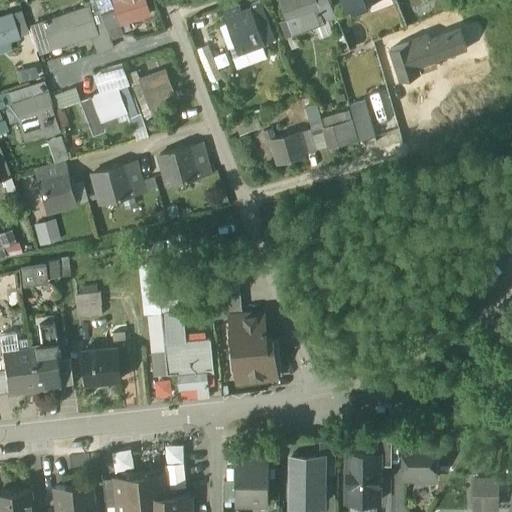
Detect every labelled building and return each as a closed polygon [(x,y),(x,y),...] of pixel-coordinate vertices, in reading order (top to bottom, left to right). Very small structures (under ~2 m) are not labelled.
[(89,8),(96,30),(107,29),(97,0),(86,0),(89,8)] [(97,0),(98,0),(111,37),(123,33),(120,23),(119,23),(112,1),(111,2),(110,0),(97,0)] [(150,13),(145,0),(116,0),(112,1),(119,23),(120,23),(150,13)] [(258,0),(248,4),(250,9),(261,37),(264,44),(277,38),(262,0),(258,0)] [(290,24),(292,29),(300,27),(300,28),(321,20),(322,21),(333,17),(326,0),(287,0),(282,2),(288,17),(290,24)] [(350,12),(355,14),(367,10),(369,5),(367,0),(344,0),(347,7),(348,6),(350,12)] [(42,23),(49,46),(61,42),(96,31),(96,30),(89,8),(46,22),(45,20),(42,21),(42,23)] [(227,21),(237,46),(261,37),(250,9),(226,18),(227,21)] [(0,34),(2,34),(3,40),(17,36),(10,14),(0,17),(0,34)] [(281,20),(283,27),(290,24),(288,17),(281,20)] [(239,52),(237,46),(227,21),(219,24),(236,68),(268,56),(264,44),(239,52)] [(463,28),(460,29),(466,49),(470,47),(463,28)] [(436,59),(466,49),(460,29),(431,40),(429,40),(434,55),(436,59)] [(431,40),(428,35),(409,42),(415,62),(434,55),(429,40),(431,40)] [(239,52),(264,44),(261,37),(237,46),(239,52)] [(390,49),(400,80),(408,77),(419,73),(415,62),(409,42),(390,49)] [(208,44),(196,48),(210,81),(221,76),(208,44)] [(140,79),(148,102),(164,96),(163,94),(172,91),(164,70),(140,79)] [(76,84),(55,91),(61,106),(82,98),(76,84)] [(109,107),(111,113),(125,108),(117,87),(92,96),(99,111),(109,107)] [(28,116),(30,121),(48,115),(41,94),(12,103),(17,119),(28,116)] [(316,101),(304,105),(309,120),(320,117),(316,101)] [(349,108),(349,109),(352,119),(358,139),(358,141),(370,137),(360,105),(349,108)] [(109,107),(99,111),(101,117),(111,113),(109,107)] [(349,109),(323,116),(326,126),(342,122),(352,119),(349,109)] [(28,116),(17,119),(19,125),(30,121),(28,116)] [(323,127),(320,117),(309,120),(317,150),(329,147),(323,127)] [(352,119),(342,122),(348,142),(358,139),(352,119)] [(342,122),(326,126),(323,127),(329,147),(348,142),(342,122)] [(297,131),(303,150),(314,147),(308,128),(297,131)] [(297,131),(274,138),(270,139),(277,162),(304,154),(303,150),(297,131)] [(202,141),(191,144),(196,164),(208,161),(202,141)] [(159,153),(168,184),(200,175),(196,164),(191,144),(159,153)] [(64,159),(45,164),(48,176),(67,170),(64,159)] [(136,160),(125,163),(130,183),(142,179),(136,160)] [(196,164),(200,175),(211,172),(208,161),(196,164)] [(93,172),(102,203),(133,194),(130,183),(125,163),(93,172)] [(33,168),(36,179),(48,176),(45,164),(33,168)] [(36,179),(45,210),(76,202),(67,170),(48,176),(36,179)] [(130,183),(133,194),(145,191),(142,179),(130,183)] [(57,216),(34,221),(38,243),(61,239),(57,216)] [(45,263),(46,277),(60,277),(57,260),(45,263)] [(159,262),(138,263),(141,291),(161,289),(159,262)] [(45,263),(18,269),(20,287),(46,283),(46,277),(45,263)] [(189,263),(167,278),(181,297),(203,282),(189,263)] [(210,282),(213,318),(229,316),(242,315),(238,279),(210,282)] [(101,291),(75,293),(76,307),(102,304),(101,291)] [(160,300),(161,313),(183,310),(181,298),(160,300)] [(103,315),(102,304),(76,307),(77,318),(103,315)] [(161,313),(164,343),(186,341),(183,310),(161,313)] [(149,314),(153,353),(165,352),(164,343),(161,313),(149,314)] [(229,316),(236,380),(277,376),(277,375),(280,374),(278,351),(274,351),(273,337),(266,338),(264,313),(242,315),(229,316)] [(37,323),(40,343),(56,341),(53,321),(37,323)] [(0,342),(0,344),(0,348),(28,344),(27,336),(15,338),(14,331),(0,333),(0,342)] [(164,343),(165,352),(167,373),(177,372),(206,369),(206,371),(213,370),(210,339),(186,341),(164,343)] [(58,359),(56,341),(40,343),(28,344),(34,388),(42,387),(42,383),(60,381),(60,385),(61,385),(58,359)] [(34,388),(28,344),(0,348),(3,368),(6,392),(8,392),(7,388),(25,385),(25,390),(34,388)] [(82,350),(85,382),(121,378),(118,347),(82,350)] [(155,374),(167,373),(165,352),(153,353),(155,374)] [(58,359),(61,385),(73,383),(70,357),(58,359)] [(209,396),(206,371),(206,369),(177,372),(179,389),(197,387),(198,397),(209,396)] [(379,465),(391,466),(392,432),(378,433),(378,453),(379,453),(379,465)] [(323,471),(335,472),(335,440),(321,439),(321,455),(321,457),(323,457),(323,471)] [(403,478),(435,478),(436,440),(404,439),(403,478)] [(187,485),(185,442),(169,443),(171,486),(187,485)] [(166,443),(145,446),(147,465),(169,462),(166,443)] [(113,449),(114,467),(135,466),(134,448),(113,449)] [(347,501),(379,501),(379,465),(379,453),(378,453),(347,453),(347,501)] [(291,509),(310,509),(310,503),(323,503),(323,479),(319,479),(319,471),(323,471),(323,457),(321,457),(321,455),(309,455),(309,457),(291,456),(291,509)] [(236,504),(267,504),(267,460),(237,460),(236,504)] [(190,511),(190,495),(167,495),(164,472),(115,477),(117,504),(118,511),(190,511)] [(103,478),(105,505),(117,504),(115,477),(103,478)] [(474,507),(494,508),(494,495),(507,495),(507,478),(474,478),(474,507)] [(93,511),(91,482),(55,486),(57,511),(93,511)] [(0,491),(0,511),(32,511),(30,488),(0,491)] [(494,495),(494,508),(507,508),(507,495),(494,495)]
